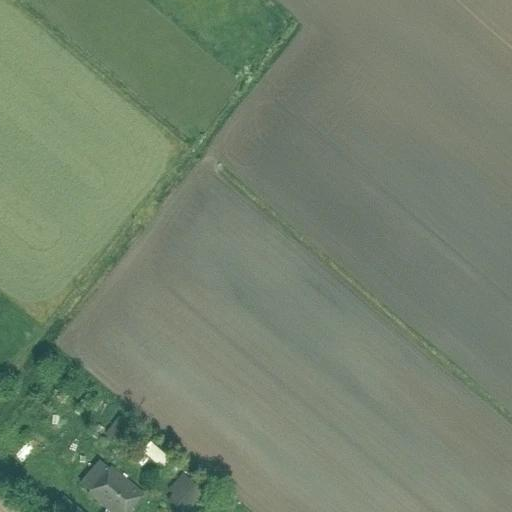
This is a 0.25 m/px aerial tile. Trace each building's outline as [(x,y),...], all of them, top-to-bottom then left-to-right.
[(109,406),(87,388),(74,403),(91,418),(96,412),(101,416),(109,406)] [(136,429),(120,417),(110,429),(100,422),(90,436),(99,443),(105,435),(121,448),(136,429)] [(153,443),(145,454),(170,473),(178,463),(153,443)] [(29,444),(19,457),(27,463),(37,450),(29,444)] [(128,511),(142,496),(110,469),(88,495),(108,511),(128,511)] [(186,475),(173,492),(194,508),(207,491),(186,475)] [(58,508),(61,511),(85,511),(70,496),(58,508)]
